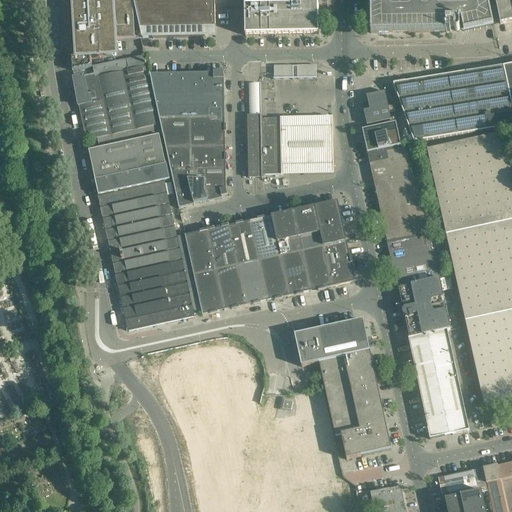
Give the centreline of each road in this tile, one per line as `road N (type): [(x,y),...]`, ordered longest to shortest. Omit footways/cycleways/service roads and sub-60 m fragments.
road 1 (unclassified): [(91,243),(90,340),(106,358),(254,333)]
road 2 (residential): [(242,207),(236,53),(343,54)]
road 3 (unclassified): [(265,320),(115,344),(104,331),(102,276),(91,243)]
road 4 (residential): [(417,464),(379,296)]
road 5 (unclassified): [(91,243),(57,88)]
road 6 (residential): [(343,54),(496,45)]
road 7 (residential): [(354,183),(343,54)]
